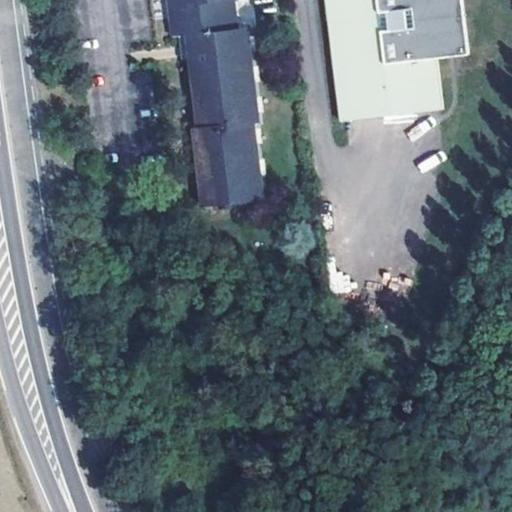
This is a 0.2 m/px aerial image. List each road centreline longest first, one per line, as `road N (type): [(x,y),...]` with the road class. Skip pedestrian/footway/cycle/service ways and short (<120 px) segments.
road 1 (secondary): [(85,511),(26,310),(0,144)]
road 2 (secondary): [(0,346),(63,511)]
